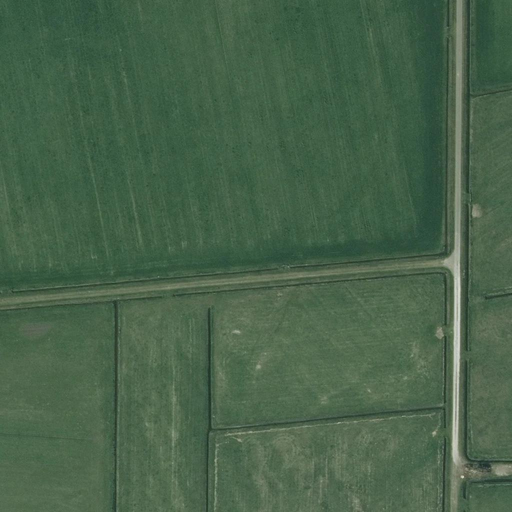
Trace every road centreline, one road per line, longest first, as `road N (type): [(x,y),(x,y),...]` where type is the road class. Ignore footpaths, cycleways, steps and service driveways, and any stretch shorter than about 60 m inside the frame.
road 1 (unclassified): [(457,470),(458,0)]
road 2 (track): [(456,259),(0,301)]
